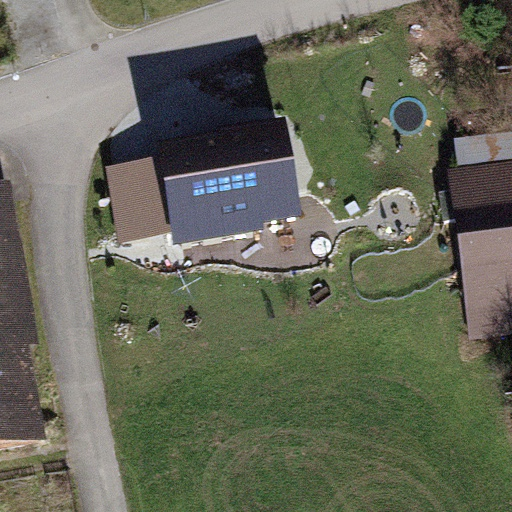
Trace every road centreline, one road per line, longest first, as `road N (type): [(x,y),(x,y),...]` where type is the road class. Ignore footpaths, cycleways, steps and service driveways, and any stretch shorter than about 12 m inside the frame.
road 1 (unclassified): [(105,511),(65,292),(45,94)]
road 2 (unclassified): [(327,0),(45,94)]
